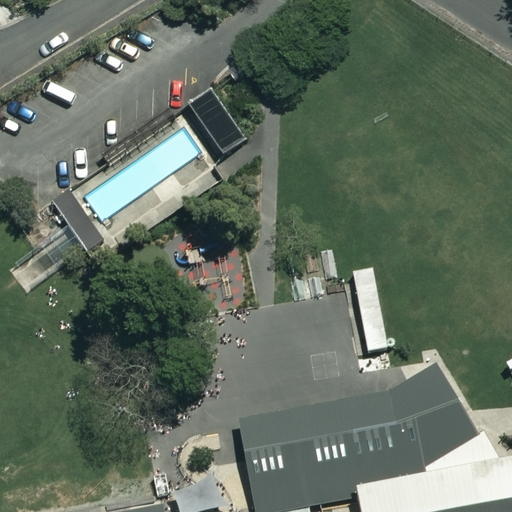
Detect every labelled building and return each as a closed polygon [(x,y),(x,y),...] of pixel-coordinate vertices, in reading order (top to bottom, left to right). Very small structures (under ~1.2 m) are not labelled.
[(211,89),(190,104),(226,155),(248,139),(211,89)] [(317,169),(296,173),(312,253),(333,249),(317,169)] [(107,239),(71,191),(53,205),(88,253),(107,239)] [(374,270),(350,275),(362,344),(386,340),(374,270)] [(385,395),(240,423),(257,511),(289,511),(358,499),(360,511),(457,511),(509,502),(511,496),(511,459),(499,462),(443,362),(385,395)] [(214,511),(221,510),(212,482),(173,494),(178,511),(214,511)] [(511,511),(511,501),(509,502),(457,511),(511,511)]
